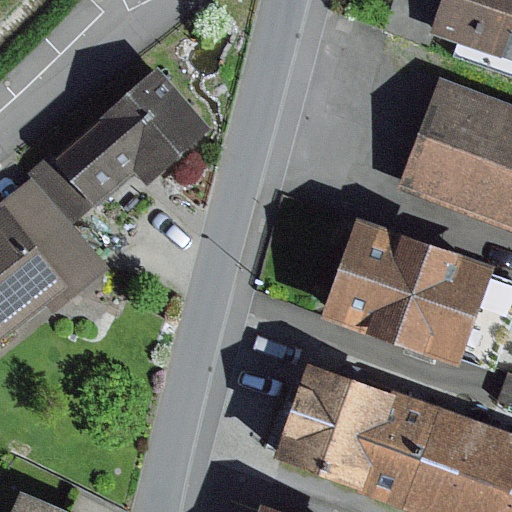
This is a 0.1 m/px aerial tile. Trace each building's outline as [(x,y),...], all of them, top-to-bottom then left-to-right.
[(511,0),(393,0),(382,31),(429,48),(433,38),(511,64),(511,0)] [(26,184),(31,180),(71,227),(134,175),(147,190),(211,132),(156,71),(51,162),(47,158),(23,180),(26,184)] [(511,109),(438,81),(397,191),(511,235),(511,234),(511,109)] [(0,344),(47,309),(54,317),(108,272),(71,227),(31,180),(26,184),(0,204),(0,344)] [(491,273),(355,224),(318,324),(458,371),(461,364),(493,375),(511,322),(511,284),(489,278),(491,273)] [(393,400),(306,370),(272,463),(356,494),(355,497),(397,511),(511,511),(511,438),(394,396),(393,400)] [(511,378),(507,376),(496,412),(511,417),(511,378)] [(54,511),(19,497),(12,511),(54,511)]
